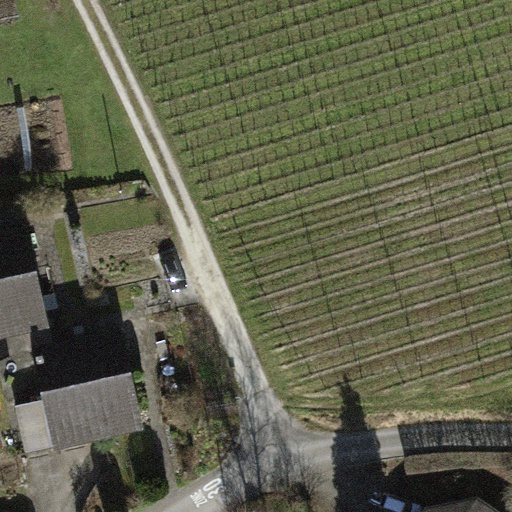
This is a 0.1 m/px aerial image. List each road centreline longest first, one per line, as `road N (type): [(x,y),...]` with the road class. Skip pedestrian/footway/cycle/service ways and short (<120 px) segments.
road 1 (track): [(286,463),(196,235),(84,0)]
road 2 (residential): [(511,450),(286,463),(198,511)]
